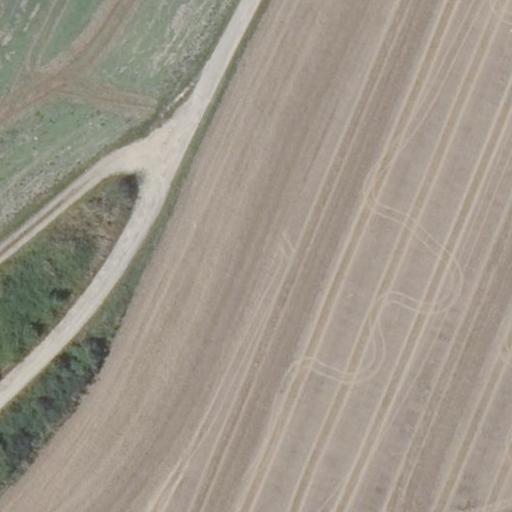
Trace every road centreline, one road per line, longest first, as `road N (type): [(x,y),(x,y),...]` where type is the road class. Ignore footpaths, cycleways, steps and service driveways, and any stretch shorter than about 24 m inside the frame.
road 1 (track): [(249,0),(134,232),(54,346),(0,394)]
road 2 (track): [(0,254),(117,161),(170,156)]
